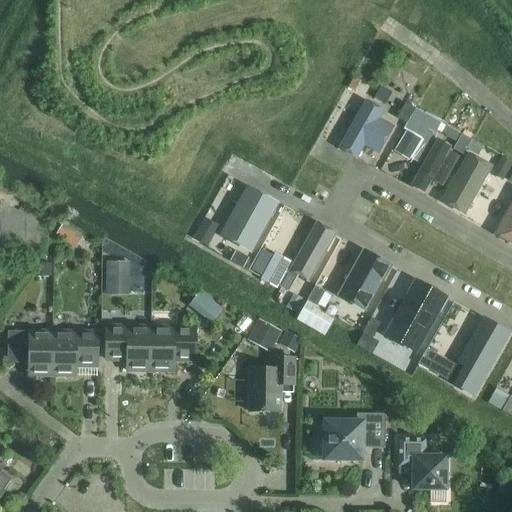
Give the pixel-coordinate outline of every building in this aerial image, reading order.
[(353,78),(348,88),(355,92),(360,82),(353,78)] [(380,87),(373,99),(384,105),(391,93),(380,87)] [(458,95),(447,113),(460,120),(470,103),(458,95)] [(378,122),(383,114),(363,103),(336,152),(355,163),(362,150),(376,158),(392,129),(378,122)] [(405,126),(414,112),(405,106),(396,121),(405,126)] [(465,152),(470,144),(462,139),(453,153),(462,158),(465,152)] [(470,144),(465,152),(477,159),(482,151),(470,144)] [(437,206),(460,161),(431,145),(408,189),(437,206)] [(467,156),(438,206),(463,220),(491,170),(467,156)] [(511,163),(502,158),(494,170),(505,176),(511,165),(511,163)] [(245,191),(217,240),(248,257),(276,208),(245,191)] [(511,248),(511,198),(492,237),(511,248)] [(1,204),(0,205),(0,254),(6,244),(34,260),(45,239),(50,230),(1,204)] [(205,218),(193,239),(207,246),(218,226),(205,218)] [(314,225),(286,274),(307,286),(334,237),(314,225)] [(60,229),(54,239),(67,247),(73,237),(60,229)] [(235,252),(230,261),(241,268),(247,258),(235,252)] [(391,270),(362,254),(335,301),(364,318),(391,270)] [(276,290),(277,288),(291,264),(275,255),(260,281),(276,290)] [(106,263),(106,296),(129,296),(129,262),(106,263)] [(0,306),(0,307),(24,274),(8,263),(0,274),(0,306)] [(51,265),(37,265),(37,277),(51,277),(51,265)] [(278,288),(287,293),(295,280),(286,274),(278,288)] [(315,287),(306,304),(296,321),(324,336),(333,320),(316,310),(325,293),(315,287)] [(441,304),(414,289),(391,329),(419,344),(441,304)] [(212,303),(205,313),(214,320),(222,311),(212,303)] [(510,333),(480,316),(457,356),(487,373),(510,333)] [(373,339),(381,323),(371,318),(363,333),(373,339)] [(257,323),(250,338),(271,349),(279,335),(280,332),(259,321),(257,323)] [(126,357),(125,373),(149,373),(149,329),(104,329),(104,361),(105,361),(105,357),(126,357)] [(172,357),(193,358),(193,362),(194,362),(194,330),(149,329),(149,373),(172,373),(172,357)] [(362,335),(356,346),(372,355),(379,342),(373,339),(363,333),(362,335)] [(28,362),(28,378),(51,378),(52,334),(7,334),(7,366),(8,366),(8,362),(28,362)] [(95,367),(96,367),(96,335),(52,334),(51,378),(75,378),(75,362),(95,363),(95,367)] [(283,337),(280,343),(295,351),(299,345),(300,342),(285,334),(283,337)] [(428,370),(437,355),(427,349),(418,364),(422,366),(413,379),(436,392),(441,383),(432,377),(434,373),(428,370)] [(248,413),(278,413),(279,386),(292,386),(292,360),(270,360),(270,371),(248,371),(248,413)] [(456,385),(464,370),(454,365),(446,380),(456,385)] [(511,416),(511,396),(510,396),(502,411),(511,416)] [(317,441),(312,441),(312,461),(322,461),(361,462),(362,444),(383,444),(383,415),(355,415),(355,422),(322,422),(322,426),(317,426),(317,439),(317,441)] [(48,439),(39,441),(42,450),(51,448),(48,439)] [(411,490),(432,491),(432,486),(445,486),(445,457),(424,457),(424,440),(397,439),(397,467),(411,467),(411,490)] [(0,501),(7,491),(7,490),(6,490),(12,482),(4,476),(8,472),(0,466),(0,501)]
